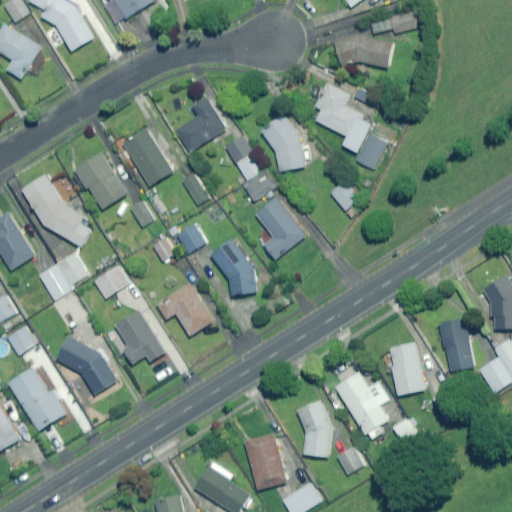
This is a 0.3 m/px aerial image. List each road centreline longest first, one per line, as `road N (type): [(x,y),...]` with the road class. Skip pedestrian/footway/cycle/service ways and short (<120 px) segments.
road 1 (secondary): [(511,203),(24,511)]
road 2 (residential): [(0,157),(165,57),(272,40)]
